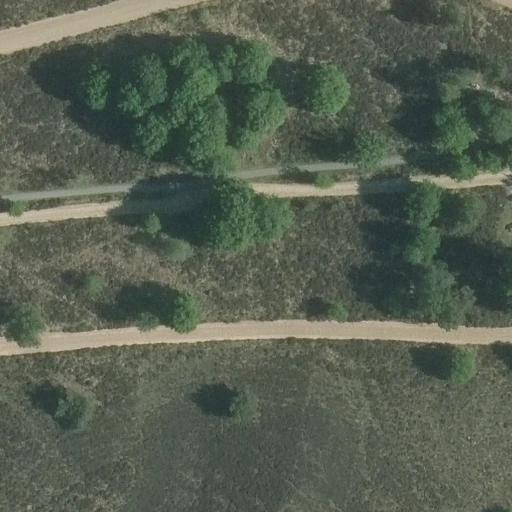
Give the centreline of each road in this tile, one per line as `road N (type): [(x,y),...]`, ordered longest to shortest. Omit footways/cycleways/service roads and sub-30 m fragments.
road 1 (track): [(511,173),(0,217)]
road 2 (track): [(511,334),(231,332),(0,348)]
road 3 (track): [(180,0),(0,45)]
